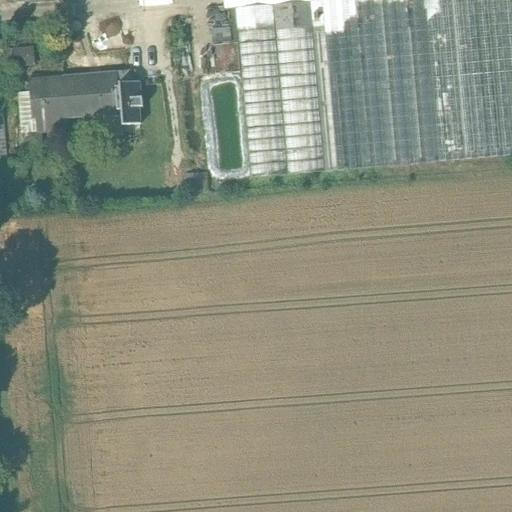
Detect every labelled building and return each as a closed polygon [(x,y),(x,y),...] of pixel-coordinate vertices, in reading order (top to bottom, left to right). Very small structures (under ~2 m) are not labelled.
[(223,0),(225,10),(236,9),(251,180),(325,173),(310,3),(321,2),(321,0),(223,0)] [(426,0),(321,0),(321,2),(310,3),(325,173),(440,163),(426,0)] [(511,0),(426,0),(440,163),(511,156),(511,0)] [(238,44),(213,46),(215,75),(240,73),(238,44)] [(32,50),(16,51),(18,67),(33,65),(32,50)] [(23,71),(0,65),(0,81),(19,86),(23,71)] [(116,76),(31,83),(32,94),(19,95),(23,133),(46,131),(46,132),(68,130),(67,117),(107,114),(106,112),(117,111),(117,112),(121,111),(123,127),(141,125),(140,109),(143,109),(142,99),(141,99),(140,83),(119,85),(119,88),(116,88),(116,76)] [(201,177),(185,179),(186,194),(202,193),(201,177)]
